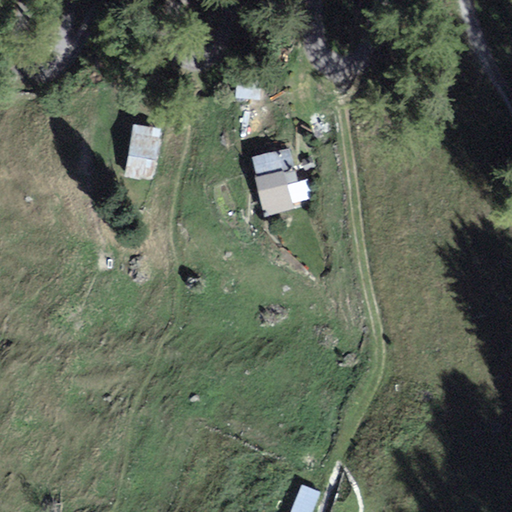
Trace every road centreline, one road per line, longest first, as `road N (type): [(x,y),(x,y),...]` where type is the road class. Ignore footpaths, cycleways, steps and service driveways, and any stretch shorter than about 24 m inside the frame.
road 1 (residential): [(94,0),(62,57),(47,67),(30,63),(21,49),(23,0)]
road 2 (residential): [(382,0),(364,45),(341,62),(319,39),(316,0)]
road 3 (residential): [(230,0),(212,46),(198,55),(175,37),(179,0)]
